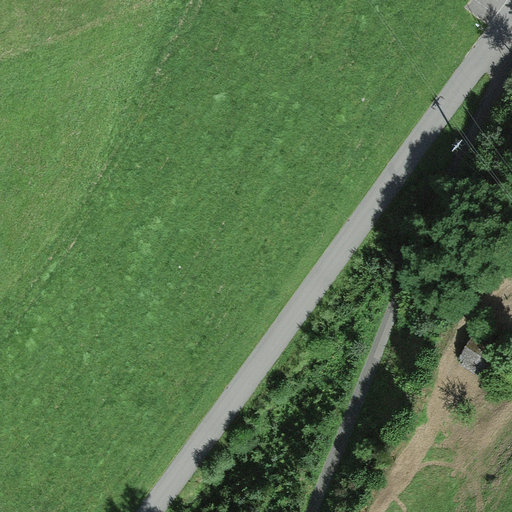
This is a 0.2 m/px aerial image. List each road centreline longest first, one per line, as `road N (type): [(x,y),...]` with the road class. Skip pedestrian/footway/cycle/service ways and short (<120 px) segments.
road 1 (unclassified): [(511,15),(142,511)]
road 2 (residential): [(511,39),(299,511)]
